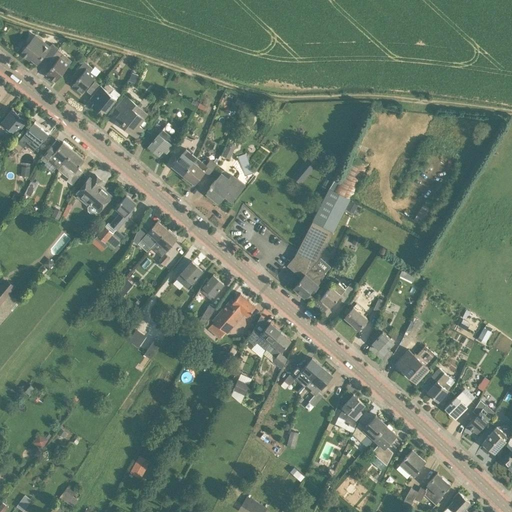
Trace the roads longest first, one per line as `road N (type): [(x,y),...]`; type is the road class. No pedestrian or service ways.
road 1 (secondary): [(511,511),(230,257),(0,68)]
road 2 (track): [(0,12),(261,95),(383,95),(511,112)]
